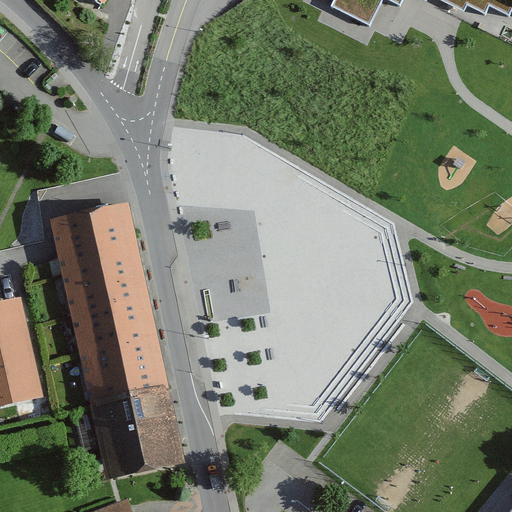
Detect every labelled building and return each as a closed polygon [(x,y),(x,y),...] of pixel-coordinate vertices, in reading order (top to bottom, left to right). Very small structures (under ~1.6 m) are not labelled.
[(86,0),(106,12),(113,0),(86,0)] [(511,0),(337,0),(332,12),(369,30),(383,1),(399,9),(404,0),(415,0),(425,5),(427,0),(433,0),(463,14),(466,7),(486,17),(489,9),(508,19),(511,13),(511,0)] [(72,182),(43,183),(45,216),(73,215),(72,182)] [(54,227),(111,485),(187,469),(131,211),(54,227)] [(251,226),(218,233),(232,300),(266,292),(251,226)] [(0,412),(47,403),(26,299),(0,304),(0,412)] [(131,511),(126,499),(94,511),(131,511)]
